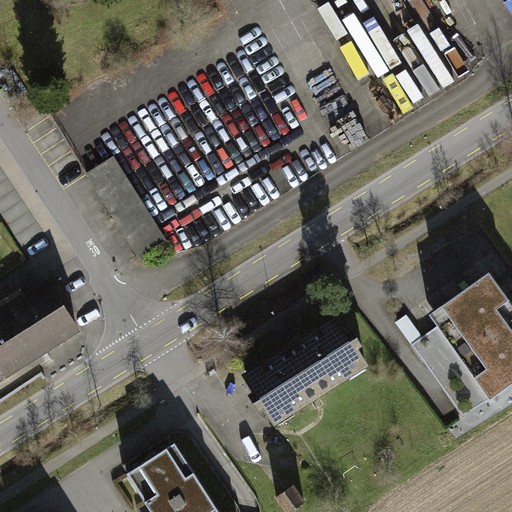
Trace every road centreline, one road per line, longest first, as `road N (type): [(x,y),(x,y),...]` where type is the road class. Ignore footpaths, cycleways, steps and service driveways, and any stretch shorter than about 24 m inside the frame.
road 1 (tertiary): [(150,342),(511,114)]
road 2 (residential): [(150,342),(0,117)]
road 3 (tertiary): [(0,437),(150,342)]
